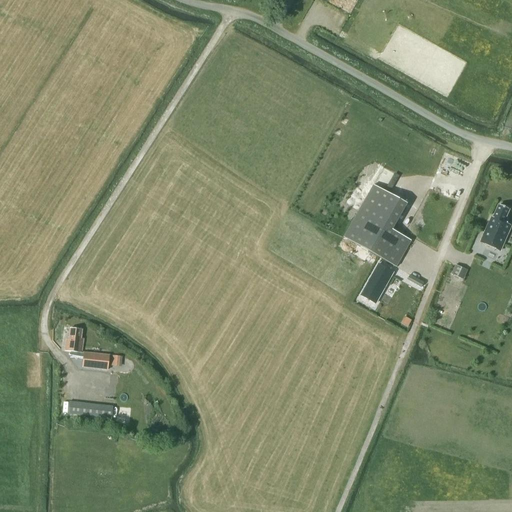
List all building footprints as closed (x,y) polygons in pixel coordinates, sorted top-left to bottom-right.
[(395,188),(401,174),(396,171),(390,186),(395,188)] [(406,204),(372,185),(343,237),(396,267),(411,241),(391,230),(406,204)] [(480,243),(499,251),(511,225),(503,222),(509,209),(499,205),(493,218),(491,218),(480,243)] [(408,250),(399,267),(404,269),(413,252),(408,250)] [(379,264),(364,290),(378,298),(390,277),(387,276),(390,271),(379,264)] [(464,269),(455,265),(451,274),(460,279),(464,269)] [(82,368),(107,371),(109,356),(81,353),(83,339),(80,339),(81,331),(70,329),(69,340),(66,340),(65,350),(67,350),(67,352),(71,352),(70,357),(83,359),(82,368)] [(112,356),(111,366),(121,367),(122,357),(112,356)] [(105,373),(105,391),(112,391),(112,385),(118,385),(118,373),(105,373)] [(69,413),(114,418),(115,405),(71,400),(69,413)]
